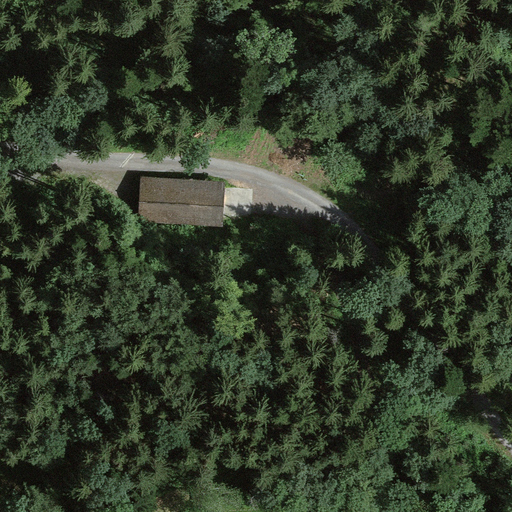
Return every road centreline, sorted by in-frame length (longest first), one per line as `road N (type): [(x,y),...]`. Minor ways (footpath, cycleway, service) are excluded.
road 1 (track): [(511,426),(451,322),(340,212),(298,187),(234,167),(0,145)]
road 2 (track): [(387,511),(392,439),(340,212)]
